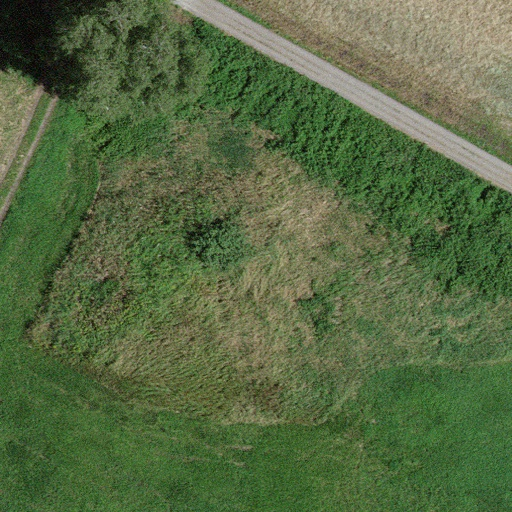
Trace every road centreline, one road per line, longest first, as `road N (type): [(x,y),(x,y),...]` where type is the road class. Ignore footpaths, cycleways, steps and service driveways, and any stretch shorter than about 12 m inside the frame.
road 1 (track): [(511,184),(187,0)]
road 2 (track): [(99,0),(0,195)]
